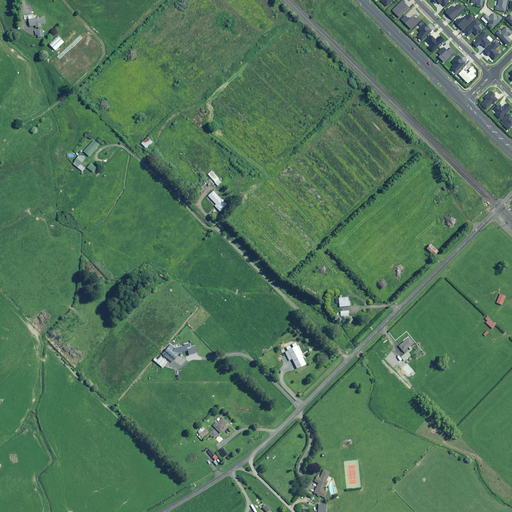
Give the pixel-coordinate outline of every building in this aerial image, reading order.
[(409,7),(402,0),(392,10),(399,17),(409,7)] [(498,0),(497,5),(496,5),(495,9),(505,11),(507,0),(498,0)] [(445,11),(453,19),(464,8),(459,3),(455,7),(452,5),(450,8),(449,7),(445,11)] [(486,13),(482,16),(489,23),(488,25),(491,29),(502,18),(498,14),(497,16),(493,12),(489,17),(486,13)] [(459,18),(455,22),(463,30),(474,18),(468,13),(464,17),(464,16),(461,19),(459,18)] [(35,27),(38,27),(38,29),(41,28),(41,27),(41,24),(46,24),(45,17),(32,18),(32,15),(28,16),(29,26),(35,25),(35,27)] [(411,29),(421,20),(418,17),(416,19),(414,17),(413,18),(412,16),(409,19),(406,15),(401,19),(411,29)] [(481,23),(476,18),(463,30),(468,35),(472,32),(477,36),(483,30),(479,26),(481,23)] [(433,30),(425,23),(418,29),(421,32),(418,34),(419,35),(417,37),(422,41),(433,30)] [(500,29),(496,33),(507,44),(511,40),(507,36),(508,35),(509,36),(511,33),(511,31),(506,26),(501,31),(500,29)] [(44,37),(43,29),(35,31),(35,35),(37,35),(38,38),(44,37)] [(489,35),(485,31),(472,43),(476,47),(480,43),(481,44),(482,44),(485,47),(490,42),(486,37),(489,35)] [(64,42),(57,35),(48,43),(55,50),(64,42)] [(432,52),(445,40),(440,35),(436,40),(432,35),(427,41),(431,45),(428,47),(432,52)] [(499,45),(495,41),(484,51),(489,55),(490,55),(494,59),(500,54),(495,49),(499,45)] [(440,54),(438,56),(444,62),(455,51),(451,46),(447,50),(444,47),(438,52),(440,54)] [(462,58),(458,55),(452,61),(454,64),(452,66),(453,67),(451,69),(455,73),(465,63),(462,59),(462,58)] [(476,70),(472,66),(469,69),(470,70),(467,73),(463,69),(458,74),(468,83),(476,75),(473,73),(476,70)] [(495,95),(491,90),(484,97),(486,99),(481,104),(486,109),(492,102),(494,103),(498,99),(494,96),(495,95)] [(497,105),(494,109),(497,112),(495,114),(500,118),(511,107),(507,103),(504,106),(503,105),(502,106),(501,105),(499,106),(497,105)] [(506,116),(502,120),(506,124),(504,125),(508,129),(511,125),(511,116),(508,113),(506,115),(506,116)] [(153,142),(148,137),(141,143),(146,149),(153,142)] [(99,144),(94,140),(84,152),(89,156),(99,144)] [(85,159),(80,154),(74,161),(75,161),(73,164),(82,171),(85,169),(80,165),(85,159)] [(221,199),(213,191),(208,196),(216,204),(215,206),(220,211),(227,204),(222,199),(221,199)] [(438,251),(432,245),(428,249),(434,255),(438,251)] [(505,296),(500,294),(496,303),(502,305),(505,296)] [(349,301),(348,297),(336,298),(336,303),(339,303),(339,307),(350,306),(350,301),(349,301)] [(496,325),(487,317),(485,319),(487,321),(486,322),(492,328),(496,325)] [(414,343),(409,337),(398,346),(403,352),(414,343)] [(297,346),(296,343),(292,345),(293,347),(291,348),(290,346),(286,347),(288,351),(285,352),(289,360),(292,359),(297,369),(306,364),(301,353),(302,353),(299,346),(297,346)] [(180,352),(170,344),(162,354),(165,357),(164,359),(170,364),(180,352)] [(411,355),(408,351),(401,357),(404,361),(411,355)] [(213,426),(220,433),(227,426),(226,424),(228,423),(223,418),(217,423),(217,422),(213,426)] [(208,433),(205,429),(202,432),(199,430),(197,432),(200,435),(198,436),(201,440),(208,433)] [(218,434),(214,429),(209,434),(213,439),(218,434)] [(215,455),(210,449),(207,452),(212,457),(215,455)] [(330,472),(324,469),(320,477),(317,476),(314,481),(318,483),(314,493),(324,498),(327,492),(324,490),(326,487),(325,487),(328,481),(326,480),(330,472)]
